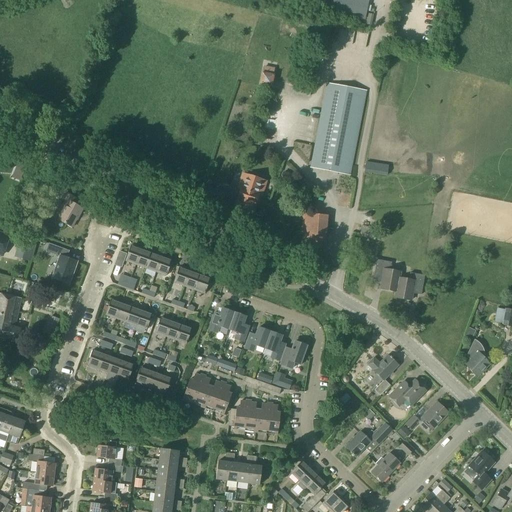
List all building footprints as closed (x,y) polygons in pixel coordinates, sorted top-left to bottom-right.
[(310,168),(350,176),(366,91),(327,84),(310,168)] [(291,92),(309,96),(310,91),(292,87),(291,92)] [(275,89),(266,89),(266,98),(276,98),(275,89)] [(26,165),(18,161),(14,170),(23,173),(26,166),(26,165)] [(364,173),(386,176),(388,165),(365,162),(364,173)] [(282,180),(292,183),(294,176),(284,173),(282,180)] [(261,180),(247,176),(242,190),(241,189),(238,199),(235,207),(252,213),(258,195),(261,196),(264,187),(259,185),(261,180)] [(47,193),(53,196),(54,194),(57,186),(51,183),(47,193)] [(62,199),(67,202),(72,204),(75,199),(65,194),(62,199)] [(72,204),(67,202),(57,220),(71,228),(81,209),(72,204)] [(303,214),(300,247),(321,248),(324,216),(303,214)] [(359,236),(374,240),(377,230),(362,225),(359,236)] [(32,250),(35,242),(21,238),(19,246),(32,250)] [(59,256),(52,278),(69,284),(77,262),(66,258),(68,250),(49,243),(46,251),(59,256)] [(125,261),(135,265),(140,250),(130,246),(126,258),(125,261)] [(151,254),(140,250),(135,265),(145,269),(151,254)] [(161,257),(151,254),(145,269),(156,272),(161,257)] [(123,265),(125,261),(126,258),(118,255),(115,263),(123,265)] [(161,257),(156,272),(166,276),(171,261),(161,257)] [(383,290),(395,292),(398,278),(399,272),(389,271),(390,263),(376,260),(372,280),(384,282),(383,290)] [(184,286),(189,271),(179,267),(173,283),(184,286)] [(194,290),(200,275),(189,271),(184,286),(194,290)] [(395,292),(394,298),(407,300),(408,293),(420,295),(424,276),(409,273),(408,280),(398,278),(395,292)] [(210,279),(200,275),(194,290),(204,294),(210,279)] [(0,338),(16,343),(19,329),(14,327),(20,299),(4,296),(0,311),(0,338)] [(105,315),(116,319),(121,304),(110,300),(105,315)] [(116,319),(126,323),(131,308),(121,304),(116,319)] [(493,305),(491,320),(501,321),(502,306),(493,305)] [(131,308),(126,323),(136,326),(142,312),(131,308)] [(228,330),(234,313),(223,309),(221,315),(215,313),(209,330),(218,333),(220,327),(228,330)] [(501,326),(511,327),(511,310),(504,309),(501,326)] [(152,315),(142,312),(136,326),(147,330),(152,315)] [(234,313),(228,330),(237,333),(235,339),(244,342),(249,327),(244,325),(246,318),(234,313)] [(48,323),(56,325),(58,319),(51,317),(48,323)] [(155,333),(166,337),(171,322),(160,318),(155,333)] [(171,322),(166,337),(176,340),(181,326),(171,322)] [(461,333),(469,336),(473,328),(465,325),(461,333)] [(192,329),(181,326),(176,340),(186,344),(192,329)] [(264,349),(270,332),(259,328),(256,336),(250,333),(244,349),(253,352),(255,346),(264,349)] [(270,332),(264,349),(273,352),(270,358),(279,361),(285,345),(280,343),(282,337),(270,332)] [(464,365),(476,377),(489,364),(483,358),(483,357),(483,356),(483,355),(483,353),(483,352),(482,351),(482,350),(481,349),(480,347),(479,345),(478,344),(477,343),(475,342),(473,340),(465,357),(469,361),(464,365)] [(280,365),(292,369),(294,363),(300,365),(306,346),(295,342),(292,350),(287,348),(280,365)] [(94,372),(96,372),(103,354),(92,350),(86,366),(95,369),(94,372)] [(98,370),(107,373),(113,358),(103,354),(96,372),(97,373),(98,370)] [(207,355),(205,362),(215,365),(217,359),(207,355)] [(367,366),(383,382),(374,391),(380,397),(390,386),(384,381),(398,366),(387,356),(378,365),(372,360),(367,366)] [(113,358),(107,373),(116,377),(115,379),(117,380),(123,361),(113,358)] [(123,361),(117,380),(118,380),(119,378),(128,381),(134,365),(123,361)] [(144,389),(150,371),(140,367),(134,383),(143,386),(142,389),(144,389)] [(161,375),(150,371),(144,389),(145,390),(146,388),(155,391),(161,375)] [(182,401),(192,404),(202,377),(195,374),(193,381),(189,380),(182,401)] [(157,391),(165,395),(171,379),(161,375),(155,391),(154,393),(156,394),(157,391)] [(192,404),(202,408),(210,387),(207,386),(210,380),(202,377),(192,404)] [(272,384),(284,389),(287,381),(275,377),(272,384)] [(389,398),(398,407),(405,400),(411,405),(425,391),(415,381),(405,391),(400,386),(389,398)] [(202,408),(213,412),(223,385),(215,382),(213,388),(210,387),(202,408)] [(223,385),(213,412),(223,416),(230,395),(227,394),(230,387),(223,385)] [(233,430),(244,431),(247,403),(239,402),(239,408),(236,408),(235,411),(234,427),(233,430)] [(247,403),(244,431),(254,433),(257,410),(254,410),(255,404),(247,403)] [(419,421),(420,422),(430,432),(448,414),(436,403),(419,421)] [(254,433),(266,434),(269,405),(262,404),(261,411),(257,410),(254,433)] [(269,405),(266,434),(276,435),(279,413),(276,413),(277,406),(269,405)] [(363,415),(368,420),(374,414),(369,409),(363,415)] [(411,431),(420,422),(419,421),(413,415),(404,425),(411,431)] [(0,439),(6,442),(8,435),(14,419),(4,416),(0,428),(0,439)] [(8,435),(6,442),(10,443),(12,437),(19,439),(25,423),(14,419),(8,435)] [(393,431),(384,424),(368,440),(360,432),(345,448),(355,458),(365,448),(367,449),(375,441),(379,445),(393,431)] [(410,433),(403,426),(397,432),(404,439),(410,433)] [(413,450),(404,442),(398,447),(407,456),(413,450)] [(107,466),(121,467),(121,461),(114,460),(116,449),(115,449),(116,445),(108,444),(107,448),(97,446),(96,458),(108,460),(107,466)] [(158,460),(176,462),(178,451),(160,449),(158,460)] [(467,467),(477,476),(471,482),(480,490),(490,480),(483,474),(493,463),(480,452),(467,467)] [(0,458),(0,462),(9,466),(13,457),(2,453),(0,458)] [(377,466),(371,472),(381,483),(399,464),(389,454),(383,460),(381,458),(375,464),(377,466)] [(43,457),(33,456),(28,455),(28,461),(37,463),(35,474),(53,476),(54,465),(42,463),(43,457)] [(158,460),(157,471),(175,473),(176,462),(158,460)] [(215,480),(226,482),(229,463),(217,462),(215,480)] [(289,474),(297,481),(308,470),(300,462),(289,474)] [(226,482),(237,483),(240,465),(229,463),(226,482)] [(0,471),(6,474),(8,470),(0,465),(0,471)] [(240,465),(237,483),(247,485),(250,466),(240,465)] [(93,481),(111,483),(112,473),(122,474),(123,468),(121,467),(107,466),(106,472),(94,470),(93,481)] [(250,466),(247,485),(258,486),(261,467),(250,466)] [(308,470),(297,481),(298,483),(296,485),(302,491),(305,489),(316,477),(308,470)] [(155,481),(174,483),(175,473),(157,471),(155,481)] [(22,489),(27,489),(39,491),(39,486),(51,487),(53,476),(35,474),(34,484),(23,483),(22,489)] [(132,476),(131,484),(139,485),(140,476),(132,476)] [(305,503),(311,509),(324,495),(318,490),(324,484),(316,477),(305,489),(312,496),(305,503)] [(438,484),(447,493),(451,488),(442,479),(438,484)] [(103,499),(116,501),(120,502),(121,497),(117,497),(117,495),(110,494),(111,483),(93,481),(91,492),(103,494),(103,499)] [(154,492),(172,494),(174,483),(155,481),(154,492)] [(492,505),(500,509),(504,502),(508,504),(510,500),(511,500),(511,487),(508,494),(500,490),(492,505)] [(26,507),(48,510),(50,499),(38,497),(39,491),(27,489),(22,489),(21,497),(26,497),(25,507),(26,507)] [(476,490),(471,498),(476,501),(481,493),(476,490)] [(417,505),(424,511),(427,511),(444,495),(440,491),(434,498),(429,493),(417,505)] [(153,502),(171,504),(172,494),(154,492),(153,502)] [(320,505),(328,511),(340,499),(332,492),(320,505)] [(285,494),(282,497),(287,502),(290,499),(285,494)] [(444,495),(427,511),(444,511),(446,510),(442,506),(449,500),(444,495)] [(0,496),(0,511),(1,511),(2,511),(8,501),(0,496)] [(88,511),(107,511),(108,507),(115,508),(116,501),(103,499),(102,506),(90,504),(88,511)] [(340,499),(328,511),(327,511),(342,511),(347,507),(340,499)] [(293,501),(290,505),(295,510),(298,506),(293,501)] [(153,502),(151,511),(169,511),(171,504),(153,502)]
